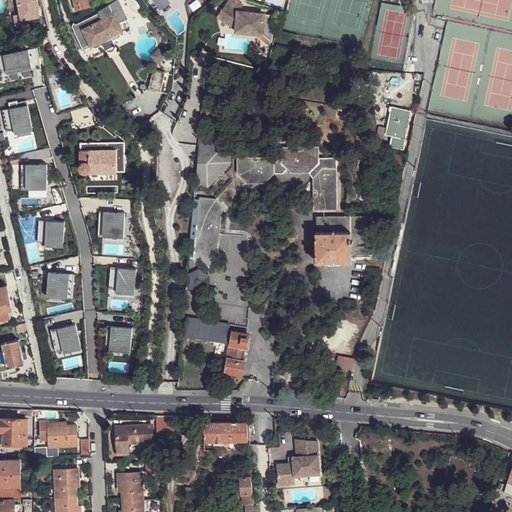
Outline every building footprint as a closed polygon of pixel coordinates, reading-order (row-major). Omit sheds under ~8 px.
[(16,0),(20,17),(13,18),(16,30),(20,29),(28,26),(27,21),(39,18),(34,0),(16,0)] [(71,0),(74,11),(89,8),(87,0),(71,0)] [(74,33),(81,50),(89,45),(93,49),(101,44),(104,50),(114,45),(111,40),(118,36),(120,29),(117,23),(126,18),(116,0),(114,0),(97,12),(98,13),(80,23),(75,25),(74,23),(73,23),(72,27),(74,33)] [(151,0),(161,12),(168,7),(164,0),(151,0)] [(230,0),(218,18),(227,25),(231,18),(238,22),(236,30),(236,34),(262,38),(264,16),(238,14),(242,8),(230,0)] [(231,18),(227,25),(236,30),(238,22),(231,18)] [(262,38),(236,34),(235,40),(262,43),(262,38)] [(158,50),(150,57),(157,65),(165,58),(158,50)] [(25,81),(22,84),(43,95),(54,76),(22,58),(13,75),(25,81)] [(152,70),(146,90),(158,93),(164,74),(152,70)] [(12,78),(22,84),(25,81),(13,75),(12,78)] [(76,94),(69,100),(75,108),(82,102),(76,94)] [(75,108),(69,100),(68,98),(63,101),(70,111),(75,108)] [(393,136),(406,138),(412,111),(405,109),(404,114),(391,111),(390,117),(387,134),(393,136)] [(97,121),(91,114),(85,120),(89,126),(97,121)] [(383,140),(386,128),(380,127),(377,138),(383,140)] [(404,149),(406,138),(393,136),(391,146),(404,149)] [(197,139),(195,166),(193,192),(207,193),(213,189),(217,193),(229,180),(224,174),(230,169),(230,148),(223,148),(219,146),(216,149),(216,140),(197,139)] [(295,145),(295,148),(295,150),(296,151),(298,152),(299,152),(301,152),(302,151),(303,150),(304,148),(303,145),(301,143),(298,143),(295,145)] [(295,150),(295,148),(280,148),(279,165),(290,175),(308,174),(310,172),(317,165),(317,157),(316,148),(304,148),(303,150),(302,151),(301,152),(299,152),(298,152),(296,151),(295,150)] [(78,153),(80,175),(116,172),(114,150),(78,153)] [(249,155),(248,157),(249,160),(249,161),(251,162),(252,163),(254,163),(255,163),(256,162),(258,161),(258,160),(259,158),(259,157),(258,154),(255,152),(252,152),(249,155)] [(249,160),(248,157),(234,158),(234,174),(245,184),(262,184),(273,174),(272,157),(259,158),(258,160),(258,161),(256,162),(255,163),(254,163),(252,163),(251,162),(249,161),(249,160)] [(310,172),(315,177),(323,168),(338,168),(337,157),(317,157),(317,165),(310,172)] [(318,190),(314,189),(312,190),(310,192),(310,195),(311,198),(314,199),(314,210),(338,211),(338,168),(323,168),(315,177),(322,185),(318,190)] [(198,198),(192,197),(187,259),(193,259),(198,198)] [(198,198),(193,259),(200,259),(206,266),(219,254),(223,210),(212,199),(198,198)] [(353,254),(374,254),(374,215),(320,215),(320,227),(327,227),(327,231),(318,232),(319,262),(353,262),(353,254)] [(221,257),(219,254),(206,266),(208,269),(221,257)] [(197,268),(186,272),(185,287),(196,293),(208,289),(209,275),(197,268)] [(7,287),(0,288),(0,322),(0,323),(12,320),(10,312),(13,311),(7,287)] [(187,317),(184,334),(228,341),(231,324),(187,317)] [(231,342),(226,370),(243,373),(245,361),(244,360),(246,346),(247,346),(250,334),(233,331),(231,342)] [(20,341),(2,345),(8,369),(25,365),(20,341)] [(342,368),(353,370),(355,358),(344,356),(342,368)] [(176,425),(178,416),(158,415),(158,424),(176,425)] [(1,417),(0,431),(6,431),(6,443),(27,444),(28,418),(1,417)] [(250,439),(248,421),(206,421),(206,439),(250,439)] [(59,423),(50,423),(50,438),(51,447),(78,445),(77,425),(68,426),(59,426),(59,423)] [(153,425),(122,427),(122,435),(117,435),(118,453),(130,453),(129,443),(154,442),(153,425)] [(319,438),(297,436),(298,454),(294,454),(295,461),(278,462),(279,483),(297,481),(296,474),(321,472),(319,438)] [(92,455),(91,440),(81,440),(82,455),(92,455)] [(21,459),(0,459),(0,487),(8,487),(21,487),(21,459)] [(56,470),(57,497),(77,497),(76,487),(76,478),(80,478),(79,469),(56,470)] [(124,501),(144,500),(143,472),(119,473),(120,483),(123,483),(123,490),(124,501)] [(321,472),(296,474),(297,481),(322,480),(321,472)] [(255,511),(252,475),(247,475),(241,476),(242,494),(245,494),(245,511),(255,511)] [(469,497),(474,491),(476,489),(458,484),(458,486),(456,495),(469,497)] [(0,497),(23,497),(23,490),(0,489),(0,497)] [(77,497),(57,497),(58,511),(77,511),(77,506),(77,497)] [(14,511),(15,499),(0,499),(0,511),(14,511)] [(313,500),(298,501),(299,508),(297,511),(305,511),(307,508),(314,507),(314,511),(320,511),(320,499),(313,500)] [(144,511),(144,500),(124,501),(124,511),(144,511)] [(151,511),(159,511),(162,511),(162,500),(152,500),(151,511)]
